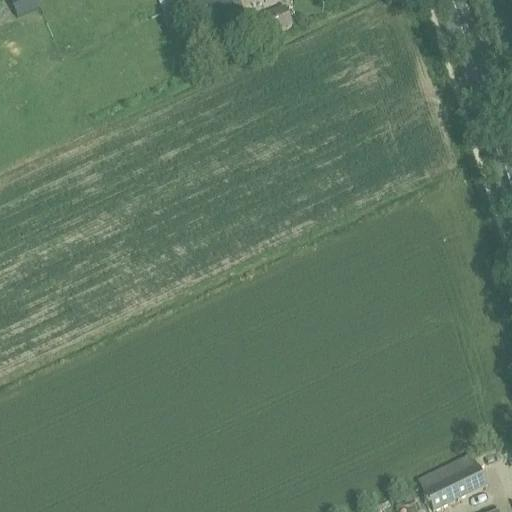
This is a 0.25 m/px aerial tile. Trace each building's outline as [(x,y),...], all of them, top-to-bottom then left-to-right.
[(39,11),(34,0),(13,0),(9,2),(18,21),(39,11)] [(197,8),(194,0),(179,0),(184,12),(197,8)] [(241,10),(237,0),(195,0),(199,10),(208,7),(213,21),(241,10)] [(251,44),(292,28),(285,8),(243,24),(251,44)] [(422,495),(431,511),(436,511),(486,487),(476,468),(422,495)]
